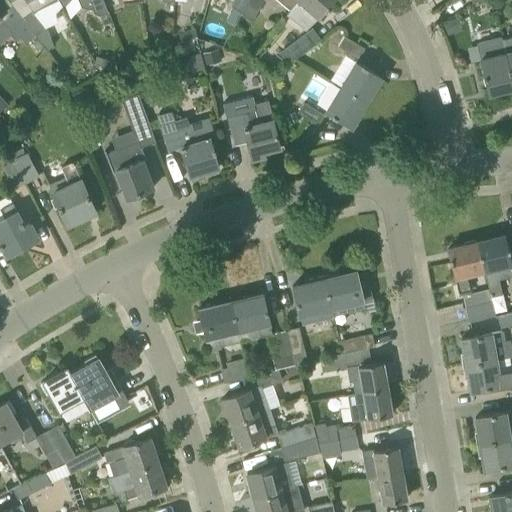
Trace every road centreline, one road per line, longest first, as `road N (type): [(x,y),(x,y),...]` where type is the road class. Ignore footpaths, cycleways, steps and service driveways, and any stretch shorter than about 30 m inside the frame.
road 1 (residential): [(447,511),(386,178)]
road 2 (residential): [(122,265),(254,209),(386,178)]
road 3 (residential): [(212,511),(198,452),(122,265)]
road 4 (residential): [(396,0),(421,42),(456,168)]
road 5 (residential): [(0,341),(122,265)]
